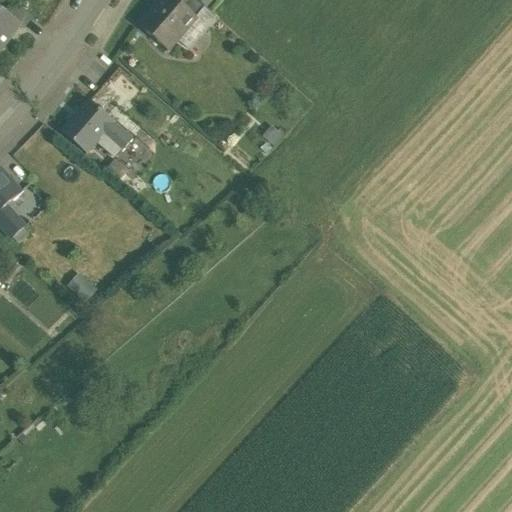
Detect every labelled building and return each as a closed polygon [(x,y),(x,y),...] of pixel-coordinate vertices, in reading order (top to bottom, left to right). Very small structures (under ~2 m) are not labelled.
[(196,18),(174,0),(164,0),(140,28),(167,52),(196,18)] [(193,1),(192,0),(175,0),(196,18),(204,10),(193,1)] [(22,30),(32,17),(13,2),(4,13),(21,27),(20,28),(22,30)] [(4,13),(0,10),(0,53),(20,28),(21,27),(4,13)] [(93,73),(86,80),(93,87),(100,80),(93,73)] [(90,102),(62,134),(86,155),(97,143),(113,124),(114,123),(90,102)] [(132,141),(113,124),(97,143),(116,159),(132,141)] [(21,195),(0,171),(0,213),(6,208),(21,195)] [(24,229),(6,208),(0,213),(0,225),(12,239),(24,229)] [(83,302),(94,289),(76,272),(64,285),(83,302)]
